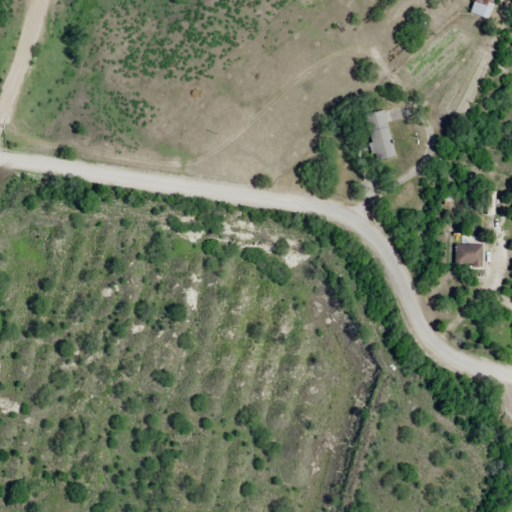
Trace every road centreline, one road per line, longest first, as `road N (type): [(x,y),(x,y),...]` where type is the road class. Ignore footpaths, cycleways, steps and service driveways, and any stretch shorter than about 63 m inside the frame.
road 1 (residential): [(289,202),(329,208),(363,225),(389,254),(427,333),(469,364),(511,374)]
road 2 (residential): [(0,159),(289,202)]
